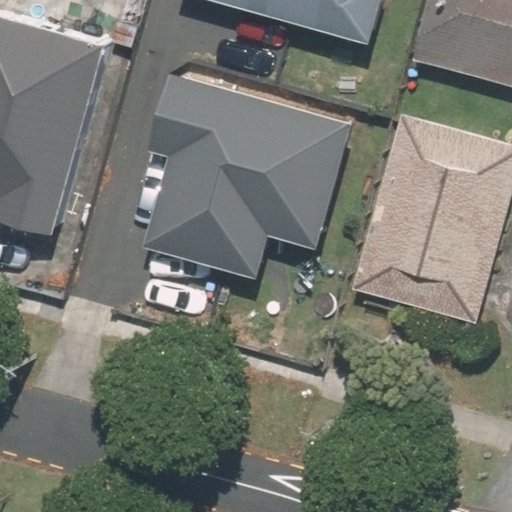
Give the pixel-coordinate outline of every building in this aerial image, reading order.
[(136,24),(44,0),(2,0),(0,10),(0,192),(85,215),(136,24)] [(269,0),(379,28),(386,0),(269,0)] [(511,0),(450,0),(435,56),(511,77),(511,0)] [(355,104),(193,63),(148,240),(310,281),(355,104)] [(511,251),(511,116),(421,92),(370,280),(495,314),(511,251)]
